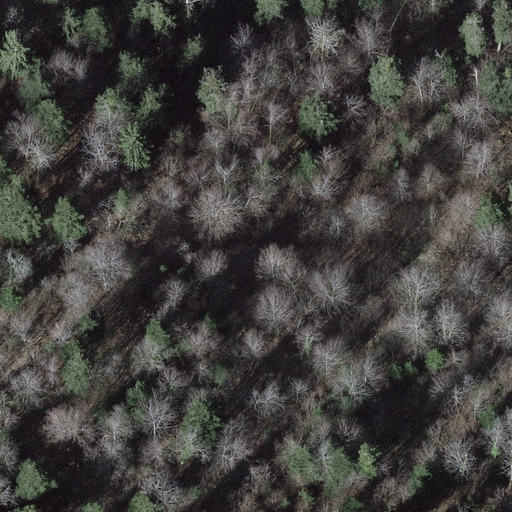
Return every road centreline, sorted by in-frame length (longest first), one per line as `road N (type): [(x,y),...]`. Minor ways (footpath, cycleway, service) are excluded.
road 1 (track): [(0,264),(92,242),(164,241),(511,272)]
road 2 (track): [(0,400),(112,511)]
